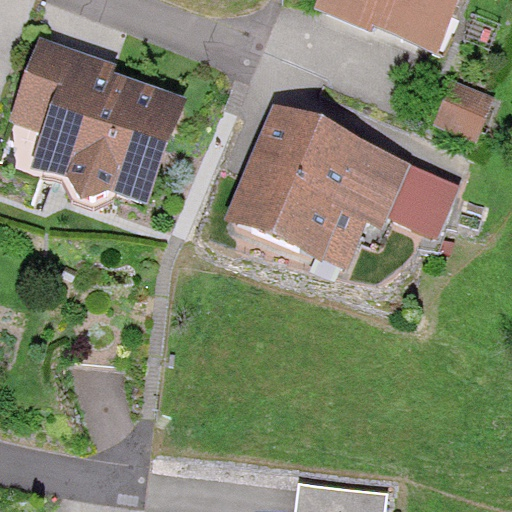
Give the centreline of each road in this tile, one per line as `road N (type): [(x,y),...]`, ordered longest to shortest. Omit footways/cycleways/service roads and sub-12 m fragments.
road 1 (residential): [(0,466),(228,508)]
road 2 (residential): [(104,0),(292,68)]
